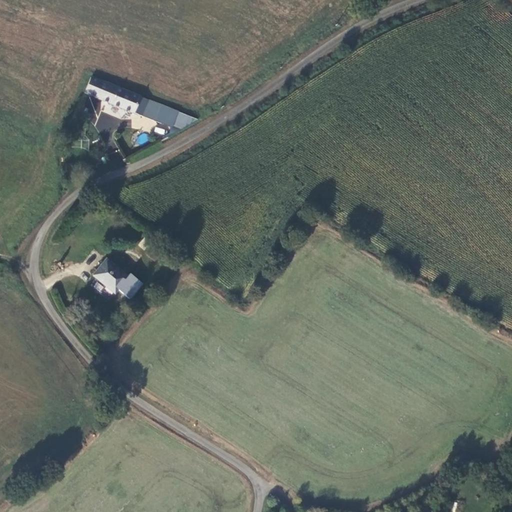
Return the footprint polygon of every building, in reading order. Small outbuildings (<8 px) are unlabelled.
[(88,89),(113,100),(120,84),(94,73),(88,89)] [(113,100),(135,109),(143,93),(136,90),(120,84),(113,100)] [(147,103),(150,96),(143,93),(135,109),(143,113),(147,103)] [(185,117),(188,110),(150,96),(147,103),(185,117)] [(151,243),(144,252),(152,259),(159,250),(151,243)] [(94,272),(115,288),(127,272),(106,256),(94,272)]
